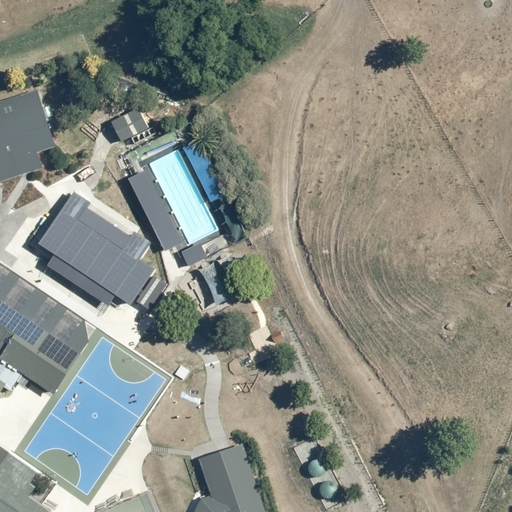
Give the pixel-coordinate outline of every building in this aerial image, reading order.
[(0,96),(0,165),(19,159),(15,148),(39,139),(20,89),(0,96)] [(141,110),(110,120),(117,142),(148,133),(141,110)] [(176,141),(221,226),(226,223),(235,241),(248,235),(193,132),(176,141)] [(148,167),(126,178),(161,253),(183,243),(148,167)] [(108,229),(91,193),(33,221),(50,257),(108,229)] [(234,247),(227,232),(181,253),(188,268),(234,247)] [(144,238),(100,259),(116,292),(121,290),(128,305),(167,286),(144,238)] [(0,355),(38,378),(66,334),(61,316),(0,275),(0,355)] [(246,511),(251,503),(227,433),(179,450),(189,486),(178,489),(164,507),(167,511),(246,511)] [(0,511),(33,511),(38,506),(8,487),(19,471),(0,458),(0,511)]
